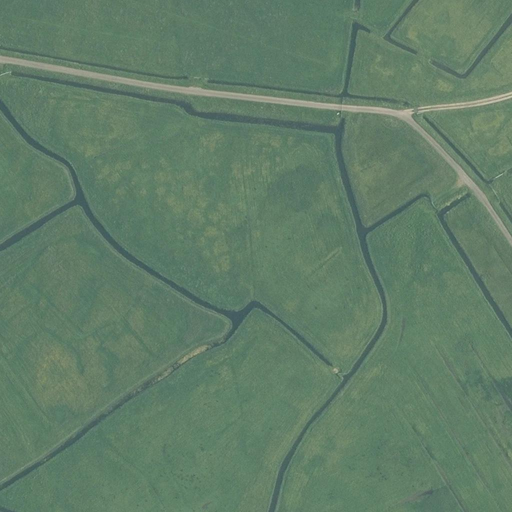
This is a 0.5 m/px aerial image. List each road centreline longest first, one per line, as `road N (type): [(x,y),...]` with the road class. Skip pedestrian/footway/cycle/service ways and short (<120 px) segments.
road 1 (track): [(284,511),(297,467),(355,398),(398,319),(374,242),(466,179)]
road 2 (residential): [(339,108),(0,58)]
road 3 (track): [(376,0),(372,40),(414,111)]
